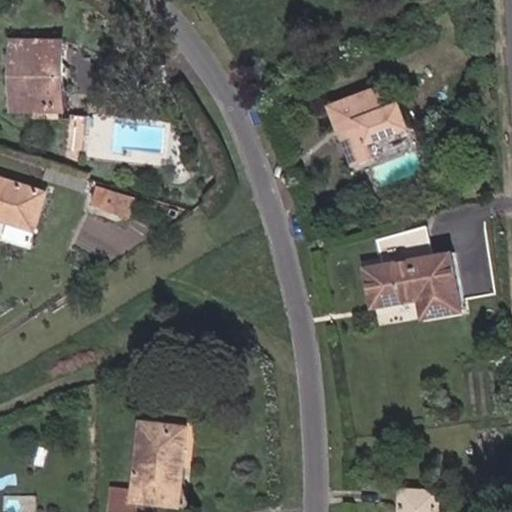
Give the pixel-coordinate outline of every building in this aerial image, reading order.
[(32,114),(31,53),(17,54),(17,113),(32,114)] [(67,53),(31,53),(32,114),(66,114),(67,53)] [(401,121),(393,101),(344,118),(364,179),(386,172),(382,157),(425,144),(418,117),(401,121)] [(90,118),(73,116),(70,167),(85,168),(90,118)] [(0,180),(0,220),(14,224),(8,242),(36,250),(52,195),(0,180)] [(100,190),(95,211),(134,222),(139,202),(100,190)] [(370,276),(375,317),(426,310),(428,329),(470,323),(460,263),(370,276)] [(182,476),(186,431),(145,427),(139,492),(138,507),(142,508),(187,511),(190,476),(182,476)] [(182,476),(190,476),(194,431),(186,431),(182,476)] [(138,507),(139,492),(116,492),(114,511),(141,511),(142,508),(138,507)] [(442,511),(443,495),(404,497),(403,511),(442,511)]
